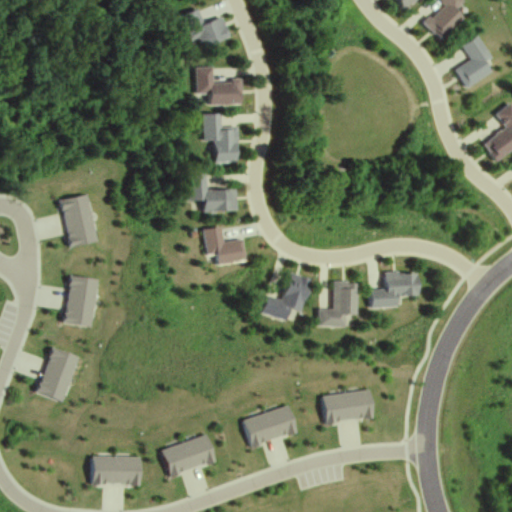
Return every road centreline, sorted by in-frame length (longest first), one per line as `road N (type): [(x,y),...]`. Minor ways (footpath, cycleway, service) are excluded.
road 1 (residential): [(511,210),(452,144),(424,65),(360,0),(248,33),(263,87),(254,195),(271,233),(320,257),(429,249),(488,286)]
road 2 (residential): [(428,452),(321,465),(180,511),(21,502),(0,474),(7,377),(33,301),(13,249)]
road 3 (residential): [(511,264),(476,298),(433,404),(428,452),(443,511)]
